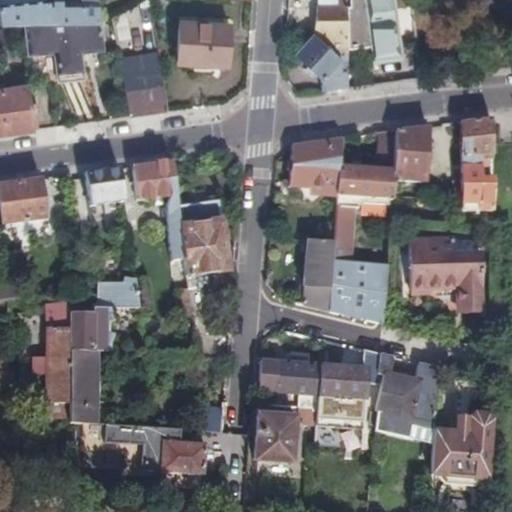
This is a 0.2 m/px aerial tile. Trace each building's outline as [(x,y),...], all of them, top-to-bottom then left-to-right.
[(349,7),(352,7),(351,0),(339,0),(339,8),(319,8),(316,36),(330,49),(348,50),(349,7)] [(319,0),(319,8),(339,8),(339,0),(319,0)] [(376,65),(399,62),(399,58),(402,57),(398,23),(395,23),(393,12),(396,12),(394,0),(351,0),(352,7),(349,7),(348,50),(348,51),(370,48),(372,61),(376,61),(376,65)] [(50,4),(0,7),(0,25),(26,25),(51,24),(50,4)] [(98,4),(50,4),(51,24),(98,24),(98,4)] [(114,46),(132,46),(131,17),(114,17),(114,46)] [(106,54),(102,26),(100,25),(98,24),(51,24),(26,25),(30,59),(56,56),(60,86),(87,82),(83,56),(106,54)] [(227,69),(230,27),(180,24),(178,65),(227,69)] [(310,67),(325,81),(325,93),(350,90),(348,51),(348,50),(330,49),(316,36),(315,37),(298,55),(310,67)] [(159,56),(121,60),(130,120),(168,115),(159,56)] [(325,81),(310,67),(306,71),(315,80),(325,81)] [(0,137),(34,133),(31,89),(0,92),(0,137)] [(463,164),(464,213),(494,214),(494,180),(481,180),(481,162),(493,162),(492,122),(461,126),(463,164)] [(421,131),(399,134),(395,185),(418,186),(417,192),(425,193),(430,130),(421,131)] [(360,170),(341,169),(339,200),(356,200),(394,202),(395,185),(399,134),(380,137),(378,171),(360,170)] [(362,139),(343,142),(341,169),(360,170),(362,139)] [(293,148),(290,191),(300,191),(325,192),(325,200),(338,200),(339,200),(341,169),(343,142),(293,148)] [(169,246),(171,264),(185,262),(178,211),(171,165),(132,170),(137,205),(170,200),(166,214),(169,246)] [(41,182),(0,187),(0,228),(41,223),(46,222),(41,182)] [(339,200),(338,200),(337,210),(354,211),(356,200),(339,200)] [(220,206),(178,211),(185,262),(189,292),(193,317),(199,363),(228,365),(230,339),(209,337),(203,290),(212,289),(210,277),(228,275),(220,206)] [(354,211),(337,210),(335,245),(333,273),(349,274),(350,267),(354,211)] [(303,298),(298,298),(295,307),(330,315),(333,273),(335,245),(307,244),(307,245),(303,298)] [(409,244),(410,293),(456,292),(457,312),(481,312),(480,291),(483,291),(482,259),(455,258),(454,244),(409,244)] [(349,274),(333,273),(330,315),(383,328),(386,287),(351,284),(352,267),(350,267),(349,274)] [(69,316),(69,355),(71,355),(97,357),(104,357),(113,339),(106,338),(106,327),(111,326),(108,312),(139,312),(135,284),(122,282),(121,291),(98,288),(97,313),(91,313),(90,317),(69,316)] [(175,293),(179,319),(193,317),(189,292),(175,293)] [(0,297),(0,309),(32,306),(30,294),(0,297)] [(48,378),(47,407),(71,408),(71,355),(69,355),(69,316),(70,306),(46,310),(48,332),(48,363),(33,363),(33,378),(48,378)] [(97,357),(71,355),(71,408),(71,428),(96,429),(97,357)] [(375,412),(374,435),(409,441),(411,429),(434,433),(434,432),(435,426),(442,372),(419,366),(415,383),(391,378),(395,360),(380,357),(378,377),(383,379),(375,412)] [(321,369),(262,365),(260,393),(300,396),(306,397),(305,412),(318,413),(319,398),(321,369)] [(367,372),(321,369),(319,398),(364,401),(367,372)] [(0,392),(13,392),(13,376),(8,375),(0,375),(0,392)] [(225,414),(197,412),(195,435),(223,436),(223,435),(225,414)] [(258,419),(257,437),(255,462),(290,465),(293,415),(278,413),(278,420),(258,419)] [(457,435),(434,432),(434,433),(432,463),(430,477),(438,478),(444,486),(476,489),(483,482),(490,483),(492,462),(493,444),(493,439),(494,423),(490,418),(476,416),(470,420),(470,427),(458,426),(457,435)] [(411,429),(409,441),(433,447),(434,433),(411,429)] [(143,432),(106,430),(105,447),(142,449),(143,432)] [(204,479),(205,449),(187,448),(181,448),(180,448),(164,447),(165,433),(143,432),(142,449),(140,474),(204,479)] [(181,434),(165,433),(164,447),(180,448),(181,434)] [(344,488),(342,511),(368,511),(370,490),(344,488)]
